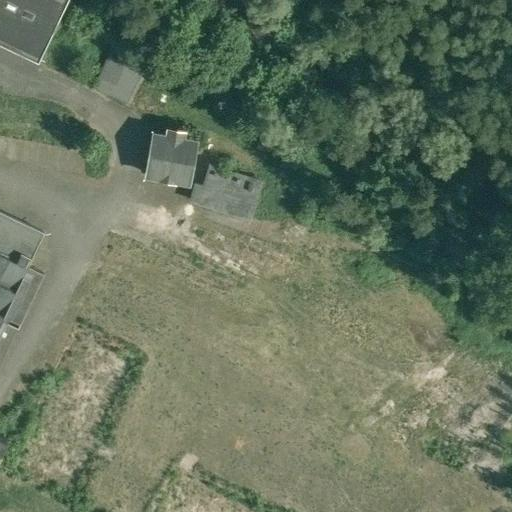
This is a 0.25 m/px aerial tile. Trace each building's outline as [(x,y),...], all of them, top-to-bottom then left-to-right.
[(68,0),(0,0),(0,40),(40,59),(68,0)] [(147,55),(117,41),(96,86),(127,100),(147,55)] [(170,128),(169,134),(156,132),(149,173),(162,175),(162,176),(175,179),(175,178),(190,180),(198,133),(170,128)] [(263,180),(212,163),(205,185),(197,183),(192,199),(251,218),(263,180)] [(45,232),(0,210),(0,249),(30,263),(45,232)] [(0,363),(43,272),(29,265),(30,263),(0,249),(0,363)]
